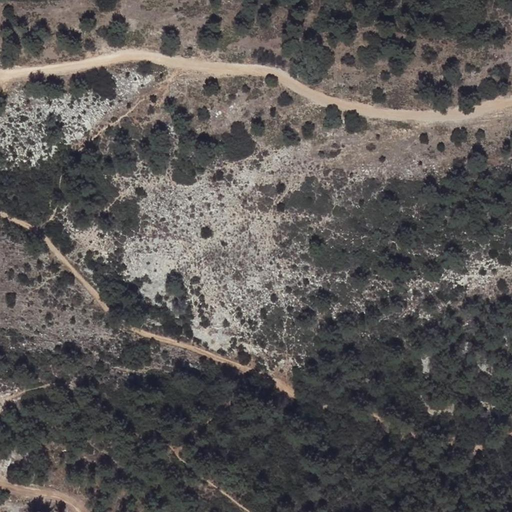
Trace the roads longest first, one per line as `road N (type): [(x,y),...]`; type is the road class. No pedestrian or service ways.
road 1 (track): [(0,211),(29,225),(106,315),(140,331),(258,371),(302,402),(412,436),(511,446)]
road 2 (track): [(511,101),(442,113),(374,109),(311,92),(264,68),(194,68),(132,53),(0,71)]
